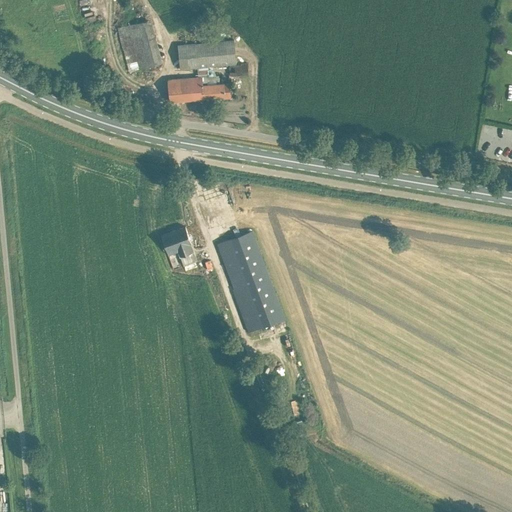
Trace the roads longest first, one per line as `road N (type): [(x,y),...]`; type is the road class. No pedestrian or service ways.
road 1 (primary): [(511,199),(178,143)]
road 2 (unclassified): [(511,179),(179,123)]
road 3 (unclassified): [(511,213),(179,157)]
road 4 (unclassified): [(28,511),(0,204)]
road 5 (unclassified): [(272,413),(179,157)]
road 6 (unclassified): [(179,157),(96,136),(0,93)]
road 7 (primary): [(178,143),(67,112),(0,78)]
